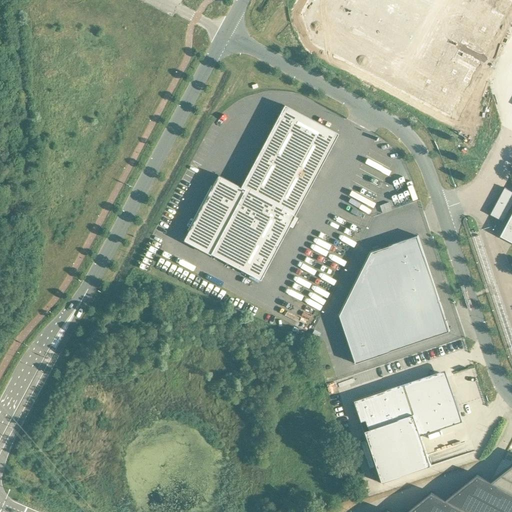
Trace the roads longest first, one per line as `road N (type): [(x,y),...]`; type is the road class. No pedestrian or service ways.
road 1 (unclassified): [(511,396),(495,373),(413,141),(223,32)]
road 2 (unclassified): [(89,286),(223,32)]
road 3 (unknown): [(358,387),(352,412),(373,472),(386,481),(477,455),(509,394)]
road 4 (unknown): [(440,210),(362,243),(335,326),(358,387)]
road 5 (unclassified): [(0,464),(89,286)]
road 6 (unclassified): [(89,286),(35,350),(0,417)]
road 7 (unknown): [(486,344),(358,387)]
